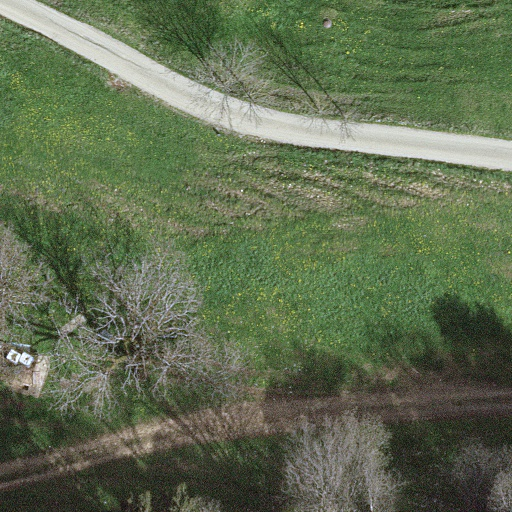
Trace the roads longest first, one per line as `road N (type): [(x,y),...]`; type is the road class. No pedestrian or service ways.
road 1 (unclassified): [(511,155),(331,136),(260,120),(0,3)]
road 2 (track): [(511,401),(230,420),(0,477)]
